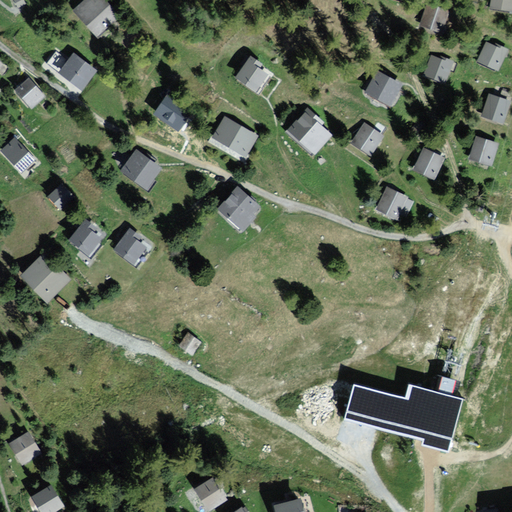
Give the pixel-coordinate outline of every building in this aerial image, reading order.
[(122,15),(108,0),(87,0),(78,8),(101,34),(122,15)] [(511,0),(490,0),(489,10),(511,13),(511,0)] [(454,9),(430,2),(424,24),(447,30),(454,9)] [(506,49),(483,40),(475,61),(498,70),(506,49)] [(102,69),(76,51),(62,71),(88,89),(102,69)] [(457,63),(434,55),(427,75),(449,83),(457,63)] [(275,74),(250,60),(240,77),(265,91),(275,74)] [(407,84),(381,71),(370,92),(396,105),(407,84)] [(48,97),(30,79),(18,91),(36,110),(48,97)] [(190,104),(170,92),(157,114),(177,126),(190,104)] [(511,102),(511,98),(491,93),(485,115),(507,121),(511,102)] [(338,134),(307,110),(291,131),(321,155),(338,134)] [(263,135),(227,117),(215,140),(250,159),(263,135)] [(390,136),(366,123),(355,144),(378,157),(390,136)] [(501,142),(480,136),(474,159),(495,165),(501,142)] [(38,158),(15,140),(3,154),(26,172),(38,158)] [(168,169),(141,149),(125,171),(152,190),(168,169)] [(448,158),(427,149),(418,169),(438,179),(448,158)] [(79,197),(65,183),(51,196),(66,211),(79,197)] [(265,207),(241,187),(221,211),(246,231),(265,207)] [(407,198),(384,188),(375,209),(398,219),(407,198)] [(110,234),(90,220),(75,241),(95,255),(110,234)] [(158,245),(134,228),(118,252),(141,269),(158,245)] [(73,279),(47,253),(24,276),(51,301),(73,279)] [(204,343),(185,332),(177,345),(196,357),(204,343)] [(348,416),(454,444),(467,395),(431,385),(428,398),(357,380),(348,416)] [(45,453),(31,431),(12,443),(25,465),(45,453)] [(231,499),(217,478),(198,490),(212,511),(231,499)] [(58,511),(68,506),(55,485),(35,497),(44,511),(58,511)] [(303,511),(301,499),(275,506),(276,511),(303,511)]
